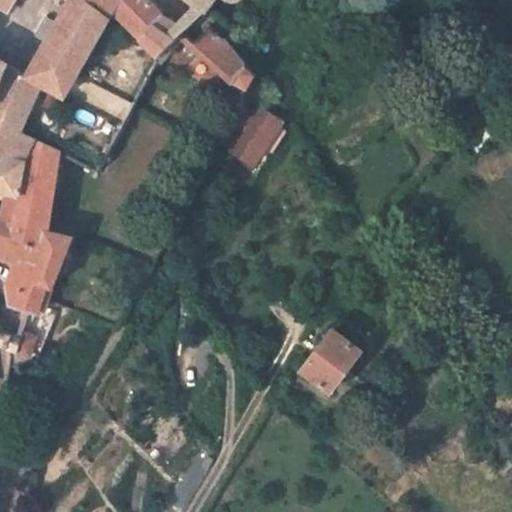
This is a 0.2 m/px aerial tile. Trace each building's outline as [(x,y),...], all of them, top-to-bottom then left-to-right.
[(0,0),(0,10),(8,15),(15,6),(12,5),(15,0),(0,0)] [(64,98),(77,74),(113,11),(118,0),(69,0),(27,75),(26,77),(40,85),(64,98)] [(164,16),(147,0),(118,0),(113,11),(158,55),(161,61),(185,37),(184,32),(194,22),(187,15),(178,24),(164,16)] [(214,0),(228,0),(230,1),(232,1),(234,1),(236,0),(237,0),(188,0),(197,6),(191,11),(197,19),(205,11),(206,11),(214,0)] [(210,25),(192,43),(232,78),(230,83),(246,91),(255,75),(221,36),(210,25)] [(0,193),(6,195),(1,223),(0,222),(0,255),(16,260),(18,261),(20,256),(42,265),(37,281),(53,287),(72,238),(48,232),(50,217),(51,212),(60,156),(61,150),(19,131),(40,85),(26,77),(27,75),(0,60),(0,193)] [(253,164),(281,122),(258,107),(241,133),(230,148),(253,164)] [(289,128),(281,122),(253,164),(261,169),(289,128)] [(31,309),(44,313),(53,287),(37,281),(42,265),(20,256),(18,261),(16,260),(14,267),(7,290),(9,291),(11,304),(28,309),(30,310),(31,309)] [(301,370),(330,392),(360,352),(332,330),(301,370)] [(8,333),(0,331),(0,347),(5,349),(18,352),(22,336),(8,333)] [(23,332),(22,336),(18,352),(30,356),(37,336),(23,332)]
